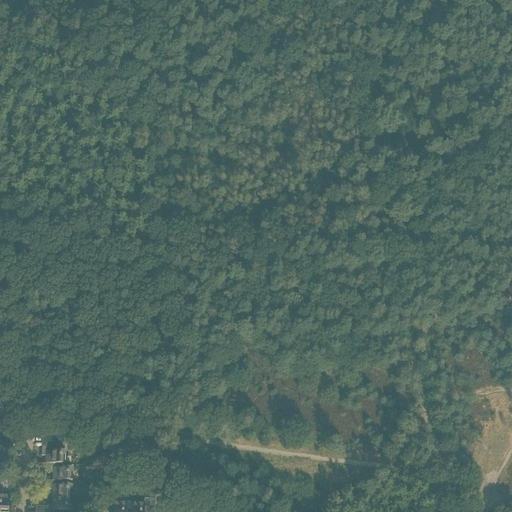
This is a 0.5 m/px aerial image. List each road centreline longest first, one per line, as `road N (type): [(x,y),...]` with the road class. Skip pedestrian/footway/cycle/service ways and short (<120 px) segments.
road 1 (track): [(411,348),(363,174),(296,0)]
road 2 (track): [(447,505),(411,348)]
